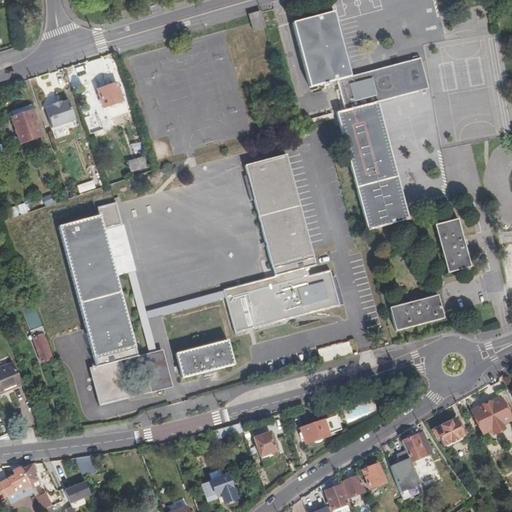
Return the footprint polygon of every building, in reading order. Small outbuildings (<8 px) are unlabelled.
[(265,27),(261,11),(249,15),(251,23),(253,31),(265,27)] [(311,88),(338,81),(352,77),(334,12),(293,23),(311,88)] [(346,111),(378,102),(430,89),(422,59),(352,77),(338,81),(346,111)] [(123,104),(116,85),(98,92),(104,110),(123,104)] [(75,122),(68,102),(61,105),(61,103),(52,106),(53,107),(46,110),(52,130),(75,122)] [(407,209),(378,102),(346,111),(338,113),(369,230),(410,219),(407,209)] [(44,139),(34,114),(13,122),(22,147),(44,139)] [(103,121),(96,119),(94,133),(101,134),(103,121)] [(274,277),(276,277),(307,268),(306,268),(315,265),(313,258),(286,156),(244,167),(246,175),(244,176),(250,200),(253,200),(272,269),(274,277)] [(146,166),(143,159),(128,164),(130,172),(146,166)] [(93,181),(77,186),(80,193),(95,188),(93,181)] [(100,406),(131,398),(121,359),(137,355),(135,349),(116,276),(103,229),(122,224),(117,203),(98,208),(100,216),(58,226),(85,329),(93,360),(95,366),(90,367),(100,406)] [(17,206),(20,215),(27,212),(24,204),(17,206)] [(459,219),(437,225),(449,273),(472,267),(459,219)] [(103,229),(116,276),(128,273),(135,271),(136,271),(124,224),(122,224),(103,229)] [(309,277),(307,268),(276,277),(278,285),(244,294),(228,299),(237,335),(250,331),(254,330),(338,307),(329,271),(309,277)] [(162,315),(228,299),(225,290),(146,312),(135,271),(128,273),(149,352),(157,350),(148,319),(162,315)] [(225,290),(228,299),(244,294),(278,285),(276,277),(274,277),(225,290)] [(171,298),(173,304),(193,298),(191,291),(171,298)] [(439,296),(390,309),(396,331),(445,318),(439,296)] [(42,335),(45,334),(34,305),(24,308),(25,311),(29,310),(31,316),(33,321),(27,324),(32,339),(42,335)] [(33,321),(31,316),(24,318),(27,324),(33,321)] [(51,360),(42,335),(32,339),(42,364),(51,360)] [(225,340),(172,354),(176,369),(179,380),(218,370),(232,366),(225,340)] [(349,342),(318,350),(321,361),(352,353),(349,342)] [(142,354),(152,393),(172,387),(162,349),(157,350),(149,352),(142,354)] [(0,393),(20,384),(10,363),(0,367),(0,393)] [(502,407),(509,405),(510,404),(504,391),(496,395),(498,400),(471,412),(481,434),(491,431),(493,435),(503,431),(500,426),(509,422),(502,407)] [(338,418),(332,420),(337,435),(343,433),(338,418)] [(337,435),(332,420),(301,430),(307,446),(330,439),(330,437),(337,435)] [(459,429),(455,421),(432,431),(436,440),(438,439),(442,448),(462,439),(458,430),(459,429)] [(214,430),(217,438),(243,431),(242,427),(241,423),(214,430)] [(422,434),(402,443),(405,451),(419,484),(420,488),(427,486),(426,482),(432,479),(423,459),(429,456),(431,456),(422,434)] [(275,435),(257,442),(263,459),(281,452),(275,435)] [(196,454),(203,452),(201,439),(193,440),(196,454)] [(419,484),(405,451),(395,456),(399,465),(391,468),(400,492),(419,484)] [(95,455),(83,457),(88,472),(100,468),(95,455)] [(427,486),(420,488),(421,490),(440,482),(429,456),(423,459),(432,479),(426,482),(427,486)] [(0,486),(6,501),(10,499),(13,505),(40,493),(38,487),(29,469),(27,464),(18,465),(22,475),(0,484),(0,486)] [(29,469),(38,487),(40,486),(38,482),(43,479),(41,473),(43,472),(39,464),(29,469)] [(385,484),(378,466),(363,472),(370,490),(385,484)] [(40,493),(43,497),(49,494),(45,484),(48,483),(43,472),(41,473),(43,479),(38,482),(40,486),(38,487),(40,493)] [(207,504),(215,501),(214,495),(219,493),(221,499),(223,504),(235,500),(224,472),(207,478),(210,484),(201,488),(207,504)] [(365,493),(359,477),(342,483),(348,499),(365,493)] [(97,493),(92,481),(71,489),(75,501),(97,493)] [(332,511),(350,511),(340,487),(325,493),(332,511)] [(49,494),(43,497),(49,511),(57,511),(60,511),(51,493),(49,494)]
